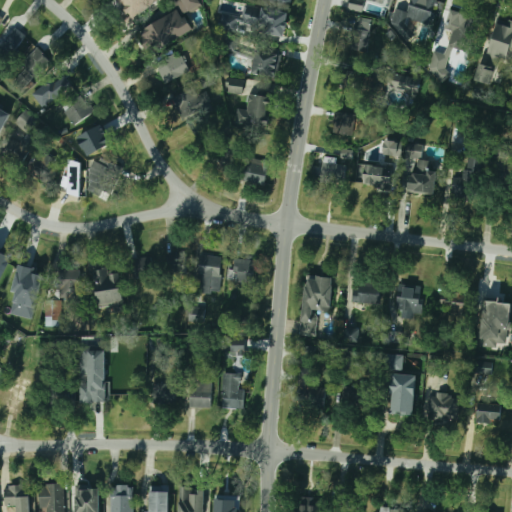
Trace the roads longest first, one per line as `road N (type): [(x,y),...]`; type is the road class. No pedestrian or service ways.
road 1 (residential): [(511,251),(197,208),(75,229),(0,199)]
road 2 (tertiary): [(265,511),(279,274),(322,0)]
road 3 (residential): [(0,445),(223,449),(511,473)]
road 4 (residential): [(197,208),(101,55),(48,0)]
